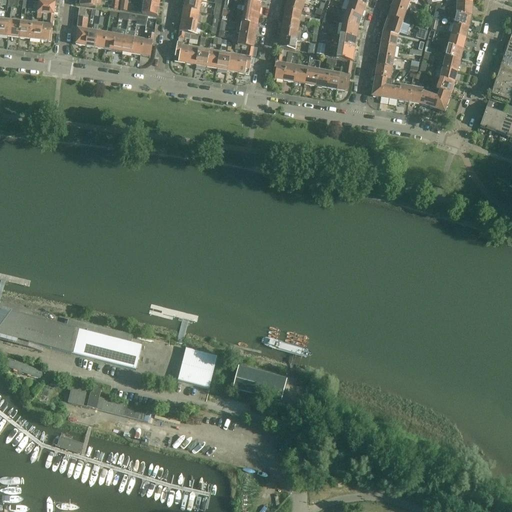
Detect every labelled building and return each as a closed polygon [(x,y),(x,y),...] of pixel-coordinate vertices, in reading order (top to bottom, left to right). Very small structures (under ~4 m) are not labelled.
[(80,0),(79,7),(95,9),(96,6),(101,7),(102,0),(100,0),(80,0)] [(189,0),(185,0),(183,10),(199,13),(204,14),(205,9),(200,8),(201,2),(189,0)] [(291,0),(288,0),(285,9),(301,13),(304,5),(291,0)] [(400,0),(393,0),(391,8),(406,13),(409,3),(400,0)] [(111,10),(118,11),(119,2),(112,1),(112,2),(111,10)] [(243,2),(242,7),(245,7),(243,13),(259,16),(261,5),(248,3),(243,2)] [(361,18),(365,7),(350,2),(346,12),(361,18)] [(423,2),(421,7),(426,8),(430,10),(431,8),(428,7),(423,2)] [(39,3),(37,14),(44,14),(53,16),(55,4),(39,3)] [(143,4),(141,15),(157,17),(158,7),(143,4)] [(456,15),(471,19),(471,17),(472,5),(460,4),(456,4),(456,15)] [(421,7),(416,5),(414,10),(424,13),(426,8),(421,7)] [(391,8),(387,19),(402,24),(406,13),(391,8)] [(85,47),(88,31),(86,31),(87,20),(84,19),(85,10),(79,9),(75,45),(85,47)] [(285,9),(283,21),(300,24),(301,13),(285,9)] [(183,10),(181,22),(197,25),(199,13),(183,10)] [(358,28),(361,18),(346,12),(343,23),(343,24),(358,28)] [(243,13),(241,24),(257,27),(259,16),(243,13)] [(440,15),(444,15),(444,14),(435,13),(433,20),(438,22),(440,15)] [(42,25),(40,41),(50,43),(53,16),(44,14),(43,17),(44,18),(48,18),(47,26),(42,25)] [(122,23),(123,21),(127,22),(128,15),(120,14),(118,22),(122,23)] [(335,17),(325,14),(323,19),(332,21),(332,22),(338,24),(339,20),(335,18),(335,17)] [(450,14),(448,24),(453,26),(468,30),(471,19),(456,15),(450,14)] [(146,25),(147,18),(137,16),(136,22),(137,22),(136,27),(143,28),(143,24),(146,25)] [(382,34),(380,46),(395,48),(397,38),(402,24),(387,19),(382,34)] [(0,20),(0,36),(7,38),(9,22),(0,20)] [(428,31),(430,22),(424,20),(422,29),(428,31)] [(283,21),(282,30),(298,33),(300,24),(283,21)] [(9,22),(7,38),(18,39),(20,23),(9,22)] [(179,33),(190,35),(195,36),(197,25),(181,22),(179,33)] [(20,23),(18,39),(29,40),(31,24),(20,23)] [(31,24),(29,40),(40,41),(42,25),(31,24)] [(241,24),(239,35),(255,38),(257,27),(241,24)] [(343,24),(340,36),(356,39),(358,28),(343,24)] [(85,47),(94,49),(97,33),(98,26),(94,25),(93,32),(88,31),(85,47)] [(465,41),(468,30),(453,26),(450,37),(465,41)] [(103,50),(112,52),(116,30),(112,30),(111,35),(106,34),(103,50)] [(112,52),(122,53),(125,32),(116,30),(112,52)] [(282,30),(280,39),(296,42),(300,43),(302,34),(298,33),(282,30)] [(122,53),(131,55),(133,39),(125,38),(126,32),(125,32),(122,53)] [(94,49),(103,50),(106,34),(97,33),(94,49)] [(143,41),(140,57),(149,58),(153,36),(144,34),(143,41)] [(239,35),(237,47),(243,48),(253,49),(255,38),(239,35)] [(354,50),(356,39),(340,36),(338,47),(354,50)] [(462,52),(465,41),(450,37),(447,48),(462,52)] [(131,55),(140,57),(143,41),(133,39),(131,55)] [(280,39),(278,49),(295,52),(296,42),(280,39)] [(178,44),(174,63),(185,65),(188,49),(182,48),(182,45),(178,44)] [(325,46),(324,45),(325,45),(319,44),(319,45),(318,44),(316,56),(323,57),(325,46)] [(380,46),(378,57),(393,59),(395,48),(380,46)] [(354,50),(338,47),(336,59),(352,62),(354,50)] [(240,58),(238,74),(248,76),(252,58),(251,57),(253,49),(243,48),(242,51),(247,52),(246,55),(246,59),(240,58)] [(460,62),(462,52),(447,48),(445,58),(460,62)] [(188,49),(185,65),(195,67),(198,51),(188,49)] [(198,51),(195,67),(206,68),(209,53),(198,51)] [(283,82),(286,66),(280,65),(283,52),(278,51),(273,80),(283,82)] [(209,53),(206,68),(217,70),(219,55),(209,53)] [(429,54),(431,55),(424,53),(424,54),(423,60),(428,61),(429,54)] [(219,55),(217,70),(227,72),(230,57),(219,55)] [(511,57),(504,55),(501,65),(511,69),(511,57)] [(230,57),(227,72),(238,74),(240,58),(230,57)] [(378,57),(376,68),(392,70),(393,59),(378,57)] [(457,73),(460,62),(445,58),(442,69),(457,73)] [(339,75),(336,91),(347,93),(352,64),(341,62),(340,66),(341,67),(346,68),(345,76),(339,75)] [(511,69),(501,65),(497,75),(511,80),(511,69)] [(296,68),(286,66),(283,82),(294,84),(296,68)] [(307,70),(296,68),(294,84),(304,86),(307,70)] [(374,79),(386,81),(393,82),(393,81),(390,81),(392,70),(376,68),(374,79)] [(454,85),(457,73),(442,69),(439,80),(454,85)] [(318,72),(307,70),(304,86),(315,88),(318,72)] [(328,73),(318,72),(315,88),(325,89),(328,73)] [(339,75),(328,73),(325,89),(336,91),(339,75)] [(511,80),(497,75),(494,86),(511,91),(511,80)] [(374,79),(371,98),(380,99),(382,88),(385,88),(386,81),(374,79)] [(450,96),(454,85),(439,80),(439,81),(435,91),(439,92),(450,96)] [(397,102),(400,87),(400,83),(393,82),(386,81),(385,88),(382,88),(380,99),(397,102)] [(511,91),(494,86),(490,96),(509,103),(511,96),(511,91)] [(397,102),(408,104),(411,89),(400,87),(397,102)] [(408,104),(419,106),(421,94),(422,91),(411,89),(408,104)] [(439,92),(437,99),(439,100),(435,111),(444,114),(450,96),(439,92)] [(437,99),(421,94),(419,106),(423,107),(435,111),(439,100),(437,99)] [(490,132),(496,113),(490,111),(492,105),(488,103),(479,128),(490,132)] [(490,132),(500,135),(510,108),(506,106),(502,116),(496,113),(490,132)] [(500,135),(510,139),(511,134),(511,118),(510,118),(511,113),(511,108),(510,108),(500,135)] [(7,338),(6,339),(29,344),(45,349),(51,350),(135,371),(136,372),(135,371),(141,347),(131,345),(133,337),(68,320),(66,328),(31,319),(25,318),(13,315),(7,338)] [(177,382),(208,390),(216,358),(185,350),(177,382)] [(43,377),(43,376),(42,375),(42,374),(41,373),(41,372),(40,371),(28,366),(14,361),(9,360),(8,360),(6,360),(5,361),(4,361),(3,362),(3,363),(3,364),(3,365),(3,366),(4,367),(5,367),(5,368),(6,369),(8,370),(13,372),(23,375),(32,378),(37,380),(38,379),(39,379),(41,379),(42,378),(43,377)] [(233,389),(261,397),(280,402),(286,378),(259,371),(239,366),(233,389)] [(64,383),(51,380),(50,385),(63,388),(64,383)] [(38,384),(31,393),(35,396),(42,387),(38,384)] [(71,391),(68,403),(86,408),(91,390),(69,384),(68,390),(71,391)] [(137,409),(113,403),(104,400),(104,399),(100,398),(101,393),(101,392),(102,389),(92,386),(91,390),(86,408),(134,420),(137,409)] [(54,391),(46,415),(53,417),(61,393),(54,391)] [(154,413),(137,409),(134,420),(152,425),(154,413)]
